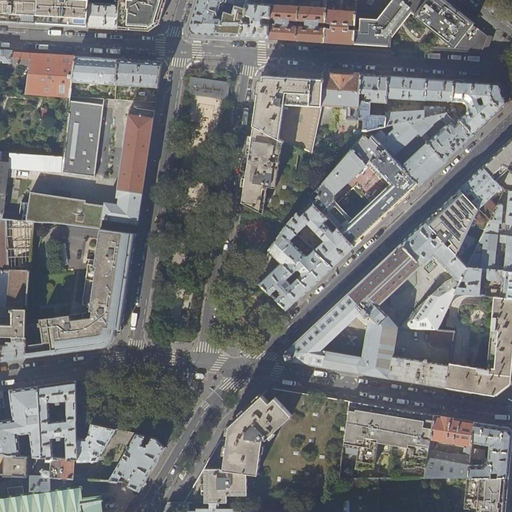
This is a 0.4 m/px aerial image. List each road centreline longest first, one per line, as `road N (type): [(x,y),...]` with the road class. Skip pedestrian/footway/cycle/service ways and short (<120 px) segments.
road 1 (residential): [(511,117),(250,366)]
road 2 (residential): [(203,361),(249,52)]
road 3 (residential): [(176,48),(136,356)]
road 4 (residential): [(250,366),(511,410)]
road 5 (residential): [(511,66),(249,52)]
road 6 (residential): [(145,511),(203,415),(250,366)]
road 7 (residential): [(176,48),(0,38)]
road 8 (residential): [(136,356),(0,375)]
